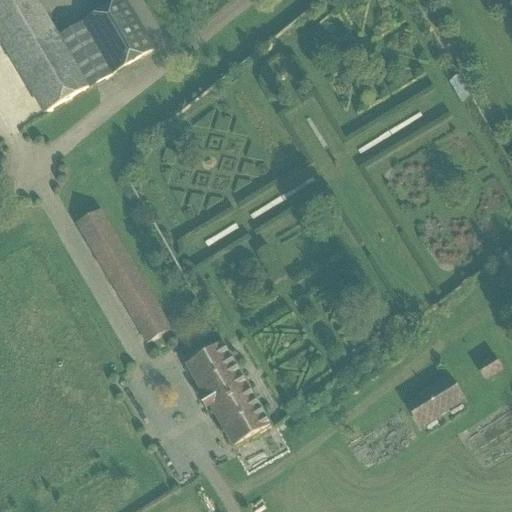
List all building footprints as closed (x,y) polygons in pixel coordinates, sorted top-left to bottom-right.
[(0,0),(0,33),(44,114),(91,88),(62,36),(42,0),(0,0)] [(125,0),(62,36),(91,88),(155,51),(125,0)] [(469,105),(481,101),(473,77),(461,81),(469,105)] [(174,328),(103,211),(76,227),(147,344),(174,328)] [(216,342),(184,362),(238,446),(270,425),(216,342)] [(498,382),(511,373),(511,367),(506,358),(489,368),(498,382)] [(451,375),(407,403),(425,431),(469,403),(451,375)] [(154,419),(163,415),(152,393),(143,397),(154,419)]
